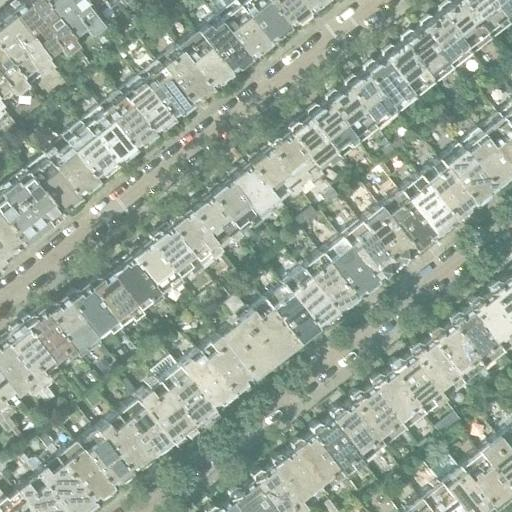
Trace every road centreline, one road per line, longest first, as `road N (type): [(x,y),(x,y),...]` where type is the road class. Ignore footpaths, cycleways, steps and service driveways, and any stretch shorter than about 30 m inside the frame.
road 1 (residential): [(381,0),(0,299)]
road 2 (residential): [(511,217),(138,511)]
